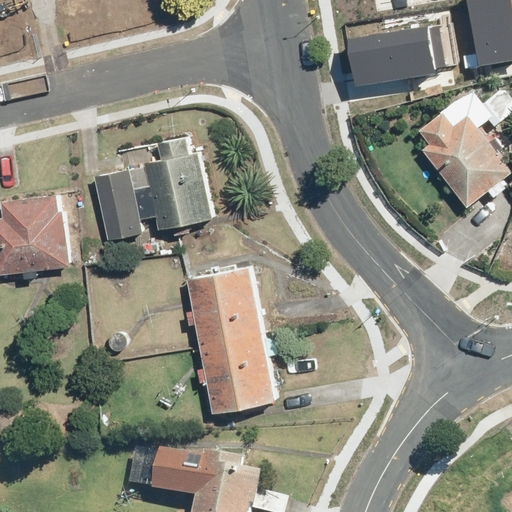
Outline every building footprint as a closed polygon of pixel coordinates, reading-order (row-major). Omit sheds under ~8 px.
[(20,0),(0,0),(0,28),(20,29),(20,0)] [(56,0),(30,0),(35,20),(59,15),(56,0)] [(511,0),(482,0),(492,57),(511,54),(511,0)] [(359,35),(366,79),(454,65),(447,21),(359,35)] [(428,147),(472,206),(511,176),(511,160),(485,126),(500,115),(482,91),(464,99),(426,127),(437,141),(428,147)] [(152,159),(164,227),(220,217),(208,148),(198,150),(196,135),(167,140),(169,156),(152,159)] [(101,174),(112,237),(149,230),(138,167),(101,174)] [(0,214),(0,271),(74,263),(66,192),(8,198),(10,213),(0,214)] [(193,276),(218,410),(283,397),(257,264),(193,276)] [(127,331),(122,330),(117,331),(114,335),(113,340),(115,345),(118,348),(123,349),(128,347),(131,344),(132,339),(130,334),(127,331)] [(256,511),(257,508),(271,511),(290,511),(295,497),(265,488),(267,471),(247,468),(249,456),(209,450),(208,454),(164,448),(158,488),(202,495),(199,511),(256,511)]
